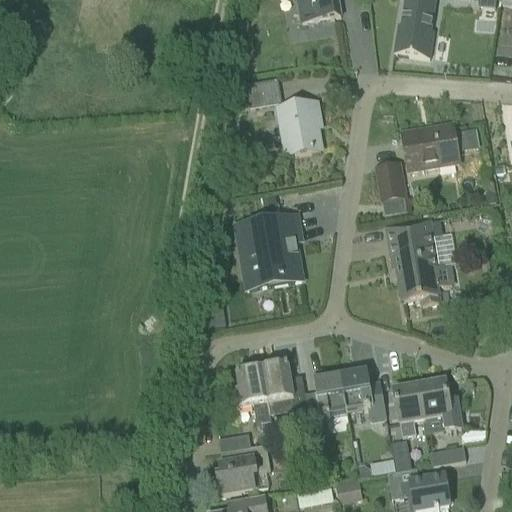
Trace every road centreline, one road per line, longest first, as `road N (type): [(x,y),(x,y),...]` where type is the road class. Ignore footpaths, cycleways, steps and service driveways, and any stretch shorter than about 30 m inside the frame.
road 1 (track): [(142,511),(213,0)]
road 2 (residential): [(511,97),(381,91),(361,122),(331,331)]
road 3 (residential): [(186,511),(209,360),(225,348),(331,331)]
road 4 (residential): [(331,331),(503,385)]
road 5 (residential): [(485,511),(503,385)]
